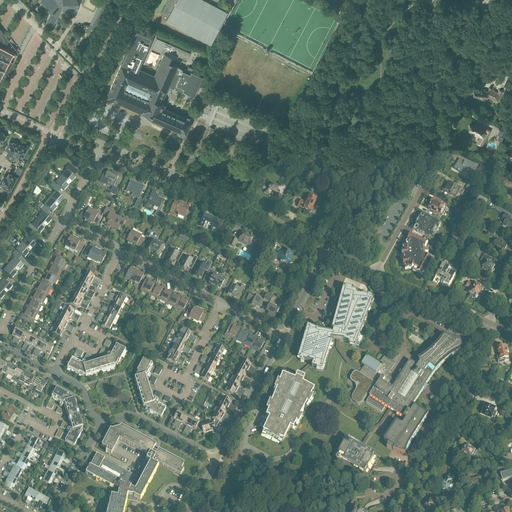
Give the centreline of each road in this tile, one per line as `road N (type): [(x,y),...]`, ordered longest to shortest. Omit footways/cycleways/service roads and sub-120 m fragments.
road 1 (residential): [(375,272),(432,169),(439,72),(461,57),(511,75)]
road 2 (residential): [(325,251),(98,151)]
road 3 (residential): [(403,511),(463,411),(488,321)]
road 4 (unclassified): [(56,136),(128,0)]
road 5 (tertiary): [(281,336),(216,459)]
road 6 (residential): [(0,329),(62,218)]
road 7 (residential): [(101,420),(138,418),(216,459)]
road 8 (tertiary): [(488,321),(375,272)]
